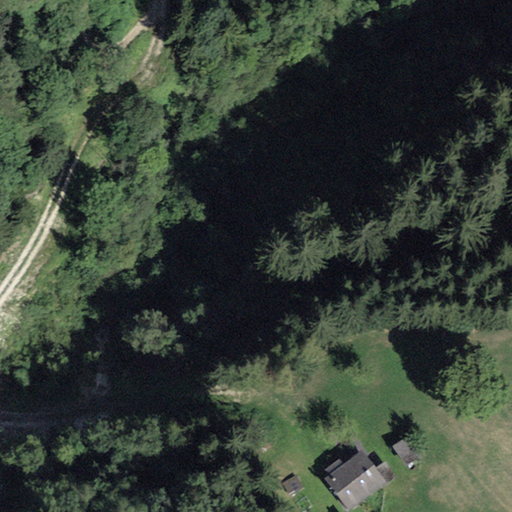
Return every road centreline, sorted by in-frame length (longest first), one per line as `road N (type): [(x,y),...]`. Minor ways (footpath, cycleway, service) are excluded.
road 1 (track): [(160,0),(145,78),(93,118),(34,250),(0,304)]
road 2 (track): [(0,418),(226,393),(285,410),(309,449)]
